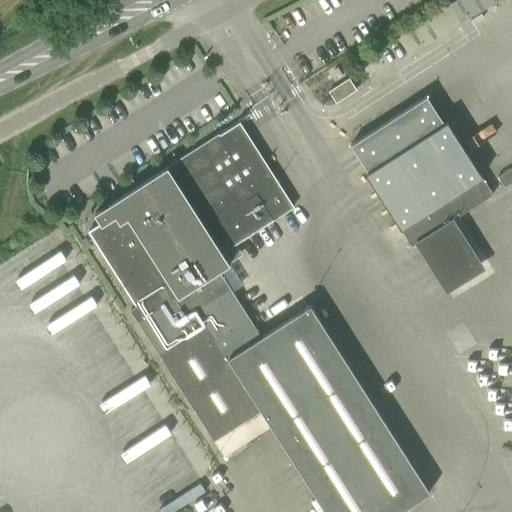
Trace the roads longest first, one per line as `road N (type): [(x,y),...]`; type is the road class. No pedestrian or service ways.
road 1 (unknown): [(45,184),(373,0)]
road 2 (unclassified): [(0,131),(254,0)]
road 3 (primary): [(0,89),(164,0)]
